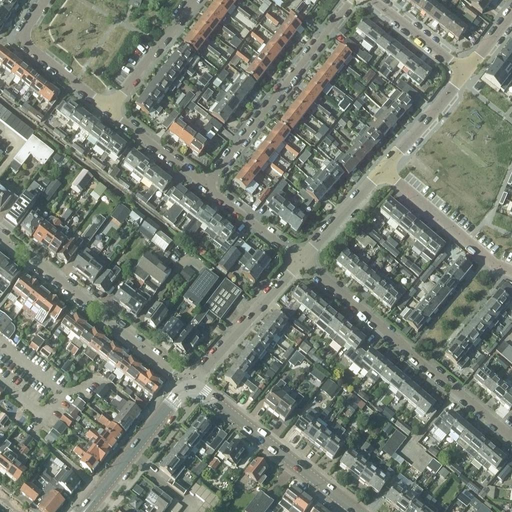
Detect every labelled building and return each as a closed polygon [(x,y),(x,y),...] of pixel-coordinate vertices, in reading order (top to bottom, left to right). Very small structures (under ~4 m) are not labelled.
[(0,0),(0,9),(9,15),(11,11),(14,11),(18,5),(16,4),(9,0),(0,0)] [(226,16),(233,6),(225,0),(217,0),(213,6),(226,16)] [(414,0),(411,4),(420,12),(429,1),(427,0),(414,0)] [(474,0),(470,5),(482,14),(489,4),(483,0),(474,0)] [(420,12),(430,19),(438,8),(429,1),(420,12)] [(294,12),(298,14),(304,6),(301,4),(294,12)] [(218,25),(226,16),(213,6),(206,16),(218,25)] [(466,7),(463,12),(466,14),(469,16),(470,15),(472,12),(466,7)] [(242,16),(245,12),(239,8),(236,12),(242,16)] [(430,19),(439,26),(448,15),(438,8),(430,19)] [(0,23),(2,25),(4,21),(7,21),(10,16),(9,15),(0,9),(0,23)] [(288,15),(300,24),(303,20),(292,10),(288,15)] [(245,12),(242,16),(248,21),(251,17),(245,12)] [(466,14),(463,18),(471,24),(478,16),(472,12),(470,15),(469,16),(466,14)] [(270,22),(273,18),(268,14),(264,18),(270,22)] [(439,26),(448,34),(457,23),(448,15),(439,26)] [(206,16),(198,25),(211,35),(218,25),(206,16)] [(273,18),(270,22),(276,27),(279,23),(273,18)] [(290,19),(282,28),(293,37),(301,27),(290,19)] [(366,38),(374,28),(364,21),(356,31),(366,38)] [(254,27),(248,23),(243,28),(249,33),(254,27)] [(458,41),(467,30),(457,23),(448,34),(458,41)] [(203,44),(211,35),(198,25),(191,35),(203,44)] [(227,35),(230,31),(224,27),(221,31),(227,35)] [(282,28),(275,38),(286,46),(293,37),(282,28)] [(374,28),(366,38),(363,42),(373,50),(376,46),(375,46),(383,36),(374,28)] [(233,40),(236,36),(230,31),(227,35),(233,40)] [(256,41),(259,37),(253,33),(250,37),(256,41)] [(196,54),(203,44),(191,35),(183,45),(196,54)] [(385,53),(393,43),(383,36),(375,46),(376,46),(385,53)] [(259,37),(256,41),(262,46),(265,42),(259,37)] [(231,44),(237,48),(241,42),(236,38),(231,44)] [(278,56),(286,46),(275,38),(267,47),(278,56)] [(341,45),(353,55),(358,48),(346,39),(341,45)] [(393,43),(385,53),(390,57),(384,65),(388,68),(402,51),(393,43)] [(212,54),(215,50),(209,46),(206,50),(212,54)] [(181,47),(174,57),(192,71),(200,61),(194,56),(181,47)] [(271,65),(278,56),(267,47),(260,57),(271,65)] [(351,56),(340,48),(332,57),(343,66),(351,56)] [(1,49),(0,49),(0,66),(2,67),(11,56),(1,49)] [(218,59),(221,55),(215,50),(212,54),(218,59)] [(404,68),(412,58),(402,51),(388,68),(387,70),(381,77),(385,80),(391,74),(399,64),(404,68)] [(238,52),(235,55),(241,60),(244,56),(238,52)] [(362,62),(368,55),(364,52),(358,59),(362,62)] [(511,58),(505,52),(498,61),(511,71),(511,58)] [(241,60),(235,55),(229,63),(235,68),(241,60)] [(368,55),(362,62),(366,65),(367,65),(368,66),(370,64),(368,63),(371,59),(368,55)] [(6,71),(11,74),(11,75),(20,64),(11,56),(2,67),(0,69),(0,76),(1,77),(6,71)] [(244,56),(241,60),(247,65),(250,61),(244,56)] [(174,57),(166,67),(182,79),(183,79),(186,74),(191,78),(195,73),(192,71),(174,57)] [(260,57),(253,66),(264,75),(271,65),(260,57)] [(332,57),(325,67),(336,75),(343,66),(332,57)] [(410,80),(421,66),(412,58),(404,68),(409,72),(406,75),(407,78),(410,80)] [(511,71),(498,61),(491,69),(510,84),(511,84),(510,83),(511,79),(511,71)] [(15,78),(20,82),(21,82),(29,71),(20,64),(11,75),(11,74),(4,83),(9,86),(15,78)] [(253,66),(245,76),(256,84),(264,75),(253,66)] [(421,66),(410,80),(419,87),(422,83),(423,83),(431,73),(421,66)] [(158,76),(173,88),(177,82),(180,84),(184,80),(183,79),(182,79),(166,67),(158,76)] [(329,85),(336,75),(325,67),(318,76),(329,85)] [(352,76),(355,72),(349,67),(346,71),(352,76)] [(381,77),(387,70),(383,67),(377,74),(381,77)] [(491,69),(485,78),(503,93),(510,84),(491,69)] [(24,85),(29,89),(30,90),(39,78),(29,71),(21,82),(20,82),(13,90),(18,93),(24,85)] [(219,75),(225,79),(228,75),(223,71),(219,75)] [(355,72),(352,76),(358,81),(361,77),(355,72)] [(201,78),(208,83),(212,79),(205,73),(201,78)] [(225,79),(219,75),(216,80),(221,84),(225,79)] [(151,86),(163,96),(168,90),(172,93),(175,89),(173,88),(158,76),(151,86)] [(321,94),(329,85),(318,76),(310,85),(321,94)] [(234,87),(247,96),(254,86),(242,77),(234,87)] [(40,97),(49,86),(39,78),(30,90),(29,89),(23,98),(27,101),(34,93),(40,97)] [(208,83),(201,78),(197,82),(204,88),(208,83)] [(378,90),(384,84),(377,78),(371,85),(378,90)] [(359,93),(363,87),(355,81),(350,87),(359,93)] [(400,92),(406,85),(401,82),(396,89),(400,92)] [(310,85),(303,95),(314,103),(321,94),(310,85)] [(371,85),(368,89),(374,94),(377,90),(371,85)] [(406,85),(400,92),(413,102),(417,97),(408,90),(410,88),(406,85)] [(49,86),(40,97),(49,104),(49,105),(52,107),(57,100),(54,98),(58,93),(49,86)] [(163,96),(151,86),(143,96),(156,106),(163,96)] [(337,95),(340,91),(335,86),(331,90),(337,95)] [(247,96),(234,87),(227,96),(239,106),(247,96)] [(8,98),(11,94),(5,89),(2,93),(8,98)] [(204,94),(210,98),(213,94),(208,90),(204,94)] [(340,91),(337,95),(343,100),(346,95),(340,91)] [(189,92),(185,98),(190,102),(194,96),(189,92)] [(11,94),(8,98),(14,102),(17,98),(11,94)] [(210,98),(204,94),(201,99),(206,103),(210,98)] [(303,95),(296,104),(307,113),(314,103),(303,95)] [(162,110),(156,106),(143,96),(135,106),(148,116),(152,110),(158,115),(162,110)] [(239,106),(227,96),(219,106),(232,115),(239,106)] [(404,114),(412,105),(402,96),(394,105),(404,114)] [(182,112),(189,102),(190,102),(185,98),(177,108),(182,112)] [(365,105),(359,99),(356,102),(362,108),(365,105)] [(345,111),(350,104),(342,100),(338,107),(345,111)] [(404,114),(394,105),(389,101),(381,110),(386,114),(396,123),(404,114)] [(61,114),(69,121),(70,122),(79,110),(70,102),(67,106),(62,102),(56,111),(60,115),(61,114)] [(358,112),(362,108),(356,102),(352,107),(358,112)] [(27,113),(30,109),(24,104),(21,108),(27,113)] [(296,104),(288,114),(299,122),(307,113),(296,104)] [(322,114),(326,110),(320,105),(316,109),(322,114)] [(232,115),(219,106),(212,115),(224,125),(232,115)] [(0,111),(0,119),(1,120),(8,111),(4,107),(0,111)] [(199,116),(202,112),(196,107),(193,111),(199,116)] [(30,109),(27,113),(33,117),(36,113),(30,109)] [(79,129),(89,117),(79,110),(70,122),(69,121),(66,126),(70,129),(74,124),(79,129)] [(326,110),(322,114),(328,118),(332,114),(326,110)] [(1,120),(5,123),(13,114),(8,111),(1,120)] [(169,116),(175,121),(179,116),(173,111),(169,116)] [(5,123),(10,127),(17,118),(13,114),(5,123)] [(281,123),(292,132),(299,122),(288,114),(281,123)] [(386,114),(378,123),(388,132),(396,123),(386,114)] [(175,121),(169,116),(161,126),(166,131),(175,121)] [(89,136),(98,124),(89,117),(79,129),(89,136)] [(344,117),(341,121),(346,126),(349,123),(344,117)] [(10,127),(14,131),(22,121),(17,118),(10,127)] [(168,134),(178,142),(191,126),(180,118),(168,134)] [(198,158),(207,146),(210,142),(205,138),(211,131),(211,130),(212,128),(218,133),(222,127),(211,119),(207,125),(208,125),(201,134),(200,134),(188,150),(198,158)] [(14,131),(19,134),(26,125),(22,121),(14,131)] [(341,121),(337,125),(343,130),(346,126),(341,121)] [(370,132),(380,141),(388,132),(378,123),(370,132)] [(98,124),(89,136),(98,143),(107,132),(98,124)] [(308,132),(311,128),(305,124),(302,128),(308,132)] [(19,134),(23,138),(31,129),(26,125),(19,134)] [(279,125),(271,135),(282,144),(290,134),(279,125)] [(323,125),(317,133),(322,137),(328,129),(323,125)] [(178,142),(188,150),(200,134),(191,126),(178,142)] [(58,137),(62,132),(56,128),(52,133),(58,137)] [(311,128),(308,132),(319,141),(322,137),(311,128)] [(380,141),(370,132),(366,128),(358,136),(359,137),(372,149),(380,141)] [(434,147),(444,131),(439,128),(428,144),(434,147)] [(23,138),(28,141),(35,132),(31,129),(23,138)] [(62,132),(58,137),(63,141),(67,136),(62,132)] [(105,154),(105,153),(117,139),(107,132),(98,143),(95,147),(104,154),(105,154)] [(46,165),(49,162),(48,161),(54,153),(55,154),(56,152),(34,135),(15,159),(23,165),(32,154),(46,165)] [(271,135),(264,145),(275,153),(282,144),(271,135)] [(325,139),(331,144),(335,149),(339,145),(328,136),(325,139)] [(354,149),(365,158),(372,149),(359,137),(354,141),(350,145),(354,149)] [(117,139),(105,153),(109,156),(111,154),(118,159),(126,149),(124,148),(126,146),(117,139)] [(331,144),(325,139),(322,143),(327,148),(331,144)] [(76,152),(80,147),(75,143),(71,148),(76,152)] [(268,163),(275,153),(264,145),(256,154),(268,163)] [(290,154),(293,149),(287,145),(284,149),(290,154)] [(80,147),(76,152),(82,156),(85,151),(80,147)] [(293,149),(290,154),(296,158),(299,154),(293,149)] [(346,158),(357,167),(365,158),(354,149),(346,158)] [(432,150),(430,154),(439,159),(442,155),(432,150)] [(124,164),(134,172),(143,160),(133,152),(124,164)] [(306,152),(302,156),(307,160),(311,156),(306,152)] [(61,158),(55,154),(54,153),(48,161),(49,162),(55,166),(61,158)] [(104,165),(102,164),(108,157),(105,154),(104,154),(98,161),(99,161),(95,166),(100,170),(103,171),(105,168),(103,167),(104,165)] [(256,154),(249,163),(260,172),(268,163),(256,154)] [(438,164),(450,172),(457,163),(446,154),(438,164)] [(298,160),(298,161),(303,165),(307,160),(302,156),(298,160)] [(93,157),(89,162),(95,166),(99,161),(98,161),(93,157)] [(357,167),(346,158),(338,167),(348,176),(357,167)] [(153,167),(143,160),(134,172),(132,174),(141,182),(143,179),(153,167)] [(323,175),(335,185),(343,176),(331,166),(326,161),(322,166),(327,170),(323,175)] [(249,163),(242,173),(253,181),(260,172),(249,163)] [(275,173),(279,168),(273,164),(269,168),(275,173)] [(462,182),(470,173),(461,166),(454,176),(462,182)] [(162,174),(153,167),(143,179),(152,186),(153,186),(162,174)] [(108,177),(113,180),(120,172),(115,168),(108,177)] [(279,168),(275,173),(281,177),(282,177),(281,176),(284,173),(285,173),(279,168)] [(80,191),(90,177),(81,171),(72,184),(80,191)] [(315,184),(326,194),(335,185),(323,175),(319,172),(311,181),(314,184),(315,184)] [(245,191),(253,181),(242,173),(234,182),(245,191)] [(171,181),(162,174),(153,186),(152,186),(144,197),(141,202),(146,206),(157,190),(164,195),(172,185),(170,183),(171,181)] [(310,189),(306,193),(309,196),(313,200),(318,204),(326,194),(315,184),(314,184),(311,181),(308,178),(304,183),(310,189)] [(117,183),(122,187),(126,183),(120,179),(117,183)] [(54,180),(53,181),(44,193),(51,198),(60,185),(54,180)] [(286,205),(281,201),(285,196),(281,193),(287,185),(282,181),(266,202),(270,206),(267,210),(277,218),(286,205)] [(11,203),(9,201),(14,195),(11,192),(10,189),(9,188),(8,186),(6,185),(4,184),(2,184),(0,184),(0,183),(0,213),(2,214),(11,203)] [(127,191),(131,186),(126,183),(122,187),(127,191)] [(90,196),(97,202),(107,191),(99,185),(90,196)] [(24,195),(19,202),(6,219),(17,227),(35,204),(44,192),(38,187),(29,199),(24,195)] [(179,188),(176,191),(172,188),(166,197),(170,200),(168,202),(172,206),(166,214),(165,214),(162,218),(167,222),(188,195),(179,188)] [(257,201),(261,204),(270,192),(266,189),(257,201)] [(301,199),(306,193),(302,189),(297,195),(301,199)] [(135,197),(141,202),(144,197),(139,193),(135,197)] [(198,203),(188,195),(167,222),(172,226),(176,222),(175,221),(183,211),(189,215),(198,203)] [(309,196),(304,202),(300,208),(296,213),(286,226),(297,234),(306,221),(300,216),(304,211),(313,200),(309,196)] [(290,200),(286,205),(277,218),(286,226),(296,213),(291,209),(295,204),(290,200)] [(389,220),(399,209),(390,200),(380,212),(389,220)] [(186,237),(207,210),(198,203),(189,215),(186,219),(190,222),(185,229),(184,228),(180,233),(186,237)] [(106,238),(127,211),(119,205),(98,232),(106,238)] [(398,227),(408,216),(399,209),(389,220),(398,227)] [(30,236),(31,237),(44,220),(38,215),(40,213),(36,210),(21,229),(25,233),(25,235),(28,237),(30,236)] [(64,223),(72,214),(67,210),(60,220),(64,223)] [(207,229),(216,217),(207,210),(186,237),(191,241),(194,236),(202,225),(207,229)] [(138,228),(145,219),(134,211),(129,218),(135,222),(134,224),(138,228)] [(89,243),(97,232),(106,221),(99,216),(98,218),(96,217),(94,218),(92,219),(91,222),(92,224),(93,225),(83,238),(89,243)] [(408,216),(398,227),(395,232),(404,239),(407,235),(417,224),(408,216)] [(216,217),(207,229),(204,233),(209,237),(209,238),(213,241),(226,224),(216,217)] [(41,244),(58,222),(55,220),(51,219),(49,219),(47,222),(46,223),(33,239),(41,244)] [(59,236),(63,230),(59,227),(61,225),(58,222),(41,244),(48,250),(59,236)] [(219,251),(224,255),(236,239),(232,236),(235,232),(226,224),(213,241),(221,248),(219,251)] [(416,243),(426,231),(417,224),(407,235),(416,243)] [(147,229),(155,236),(159,232),(150,225),(147,229)] [(59,236),(48,250),(56,256),(69,239),(65,235),(69,230),(65,228),(63,230),(59,236)] [(372,240),(376,235),(371,231),(367,235),(372,240)] [(423,254),(435,239),(426,231),(416,243),(422,247),(419,250),(423,254)] [(163,253),(172,242),(159,232),(155,236),(150,242),(163,253)] [(354,241),(364,249),(365,250),(367,246),(371,241),(361,233),(354,241)] [(376,235),(372,240),(377,244),(377,243),(382,247),(385,243),(381,240),(381,239),(376,235)] [(435,239),(423,254),(428,258),(428,259),(431,262),(444,247),(435,239)] [(67,263),(83,243),(78,240),(74,245),(69,241),(57,255),(67,263)] [(239,240),(231,249),(241,257),(240,257),(245,260),(248,256),(240,250),(244,244),(239,240)] [(376,245),(371,241),(367,246),(372,250),(376,245)] [(390,255),(394,250),(389,246),(386,251),(390,255)] [(202,257),(206,253),(199,248),(196,252),(202,257)] [(231,249),(217,267),(215,270),(224,277),(236,262),(246,270),(242,275),(255,285),(263,275),(250,264),(245,260),(240,257),(241,257),(231,249)] [(82,276),(93,262),(86,257),(89,252),(86,250),(73,268),(76,270),(76,271),(82,276)] [(394,250),(390,255),(395,259),(399,255),(394,250)] [(336,264),(345,272),(355,260),(354,260),(345,252),(336,264)] [(385,261),(389,256),(384,252),(380,257),(385,261)] [(438,257),(442,261),(446,256),(442,253),(438,257)] [(109,264),(115,257),(110,254),(105,260),(109,264)] [(250,264),(263,275),(271,265),(258,254),(253,260),(248,256),(245,260),(250,264)] [(131,275),(144,285),(159,265),(147,255),(131,275)] [(354,280),(364,268),(370,261),(367,258),(364,261),(358,256),(354,260),(355,260),(345,272),(354,280)] [(389,256),(385,261),(390,265),(394,261),(389,256)] [(442,261),(438,257),(434,262),(438,266),(442,261)] [(107,265),(97,258),(93,262),(82,276),(83,277),(83,279),(86,281),(88,281),(89,280),(93,284),(107,265)] [(452,269),(464,279),(471,270),(460,260),(452,269)] [(0,265),(0,282),(12,267),(4,261),(0,265)] [(125,274),(132,266),(127,261),(120,270),(125,274)] [(408,270),(412,265),(407,261),(403,266),(408,270)] [(155,293),(160,287),(170,273),(159,265),(144,285),(155,293)] [(412,265),(408,270),(413,274),(417,270),(412,265)] [(20,273),(12,267),(0,282),(0,293),(3,295),(20,273)] [(403,276),(407,272),(402,267),(398,272),(403,276)] [(364,268),(354,280),(363,287),(376,272),(377,272),(372,268),(369,272),(364,268)] [(179,277),(188,283),(194,276),(185,269),(179,277)] [(464,279),(452,269),(444,278),(456,288),(464,279)] [(99,291),(100,291),(105,294),(120,274),(115,271),(112,274),(107,270),(94,286),(96,288),(97,289),(99,291)] [(423,275),(427,279),(431,275),(427,271),(423,275)] [(195,310),(217,282),(205,272),(183,301),(195,310)] [(363,287),(372,295),(385,280),(376,272),(363,287)] [(407,272),(403,276),(408,280),(412,276),(407,272)] [(427,279),(423,275),(418,280),(423,284),(427,279)] [(25,277),(14,290),(7,300),(13,305),(32,283),(25,277)] [(456,288),(444,278),(437,287),(448,297),(456,288)] [(381,302),(395,286),(386,279),(385,280),(372,295),(381,302)] [(221,322),(230,310),(229,309),(241,293),(225,280),(187,328),(188,328),(174,347),(185,355),(191,348),(193,350),(202,339),(193,332),(208,312),(219,321),(220,320),(221,322)] [(113,300),(125,309),(135,296),(129,291),(133,286),(128,282),(113,300)] [(32,283),(13,305),(20,311),(38,288),(32,283)] [(511,288),(506,283),(499,291),(507,297),(511,290),(511,288)] [(395,286),(381,302),(390,310),(406,292),(402,288),(400,291),(395,286)] [(279,314),(289,321),(292,316),(301,306),(310,295),(301,287),(291,299),(296,303),(288,313),(282,309),(279,314)] [(448,297),(437,287),(429,296),(440,306),(448,297)] [(38,288),(20,311),(21,311),(21,310),(27,315),(45,293),(38,288)] [(407,293),(412,297),(416,293),(411,289),(407,293)] [(45,293),(27,315),(34,320),(52,299),(45,293)] [(404,297),(402,299),(407,303),(409,301),(412,297),(407,293),(404,297)] [(491,302),(502,312),(510,302),(499,293),(491,302)] [(440,306),(429,296),(426,294),(423,297),(426,300),(421,305),(433,315),(440,306)] [(136,318),(150,299),(145,295),(141,300),(135,296),(125,309),(136,318)] [(309,314),(319,302),(310,295),(301,306),(309,314)] [(52,299),(34,320),(34,321),(40,326),(58,303),(52,299)] [(155,330),(167,314),(162,311),(165,306),(159,301),(144,321),(155,330)] [(319,321),(328,310),(319,302),(309,314),(319,321)] [(404,306),(400,302),(396,307),(400,311),(404,306)] [(483,311),(495,321),(499,316),(503,319),(506,315),(502,312),(491,302),(483,311)] [(61,319),(58,318),(65,309),(58,303),(40,326),(44,329),(51,321),(55,323),(57,325),(61,319)] [(433,315),(421,305),(414,314),(425,324),(433,315)] [(328,310),(319,321),(319,322),(315,326),(325,333),(328,329),(337,318),(328,310)] [(402,320),(406,323),(418,333),(425,324),(414,314),(410,311),(402,320)] [(495,321),(483,311),(475,320),(487,330),(491,325),(494,327),(498,324),(495,321)] [(209,313),(205,318),(212,323),(215,319),(209,313)] [(70,335),(80,321),(71,314),(60,327),(52,338),(56,341),(64,330),(70,335)] [(267,323),(279,333),(287,323),(275,314),(267,323)] [(172,344),(183,330),(185,326),(179,321),(181,319),(176,316),(161,335),(172,344)] [(4,317),(0,322),(0,334),(1,335),(11,323),(4,317)] [(346,325),(337,318),(328,329),(325,333),(329,337),(328,338),(332,342),(337,337),(346,325)] [(487,330),(475,320),(468,329),(479,339),(487,330)] [(80,321),(70,335),(74,338),(65,350),(70,354),(89,328),(80,321)] [(279,333),(267,323),(260,333),(272,342),(276,337),(280,340),(283,336),(279,333)] [(13,326),(10,324),(2,335),(9,341),(14,334),(14,333),(15,332),(15,329),(14,328),(13,326)] [(355,333),(346,325),(337,337),(332,342),(332,343),(340,350),(346,344),(355,333)] [(88,349),(99,336),(89,328),(70,354),(74,357),(83,345),(88,349)] [(508,332),(504,328),(499,333),(504,337),(508,332)] [(460,338),(472,348),(479,339),(468,329),(460,338)] [(272,342),(260,333),(253,342),(265,351),(268,347),(272,350),(276,345),(272,342)] [(352,364),(362,352),(358,348),(364,341),(355,333),(346,344),(350,348),(343,356),(352,364)] [(42,336),(32,349),(36,353),(46,340),(42,336)] [(97,356),(108,343),(99,336),(88,349),(97,356)] [(292,343),(297,347),(300,342),(296,338),(292,343)] [(472,348),(460,338),(453,347),(464,357),(472,348)] [(298,350),(305,355),(309,351),(310,352),(313,348),(305,341),(298,350)] [(265,351),(253,342),(246,351),(258,361),(265,351)] [(488,346),(493,350),(497,346),(493,342),(488,346)] [(500,355),(508,346),(503,342),(496,351),(500,355)] [(106,363),(117,350),(108,343),(97,356),(106,363)] [(53,352),(45,346),(39,354),(47,360),(53,352)] [(493,350),(488,346),(484,351),(489,355),(493,350)] [(505,359),(511,350),(511,349),(508,346),(500,355),(505,359)] [(464,357),(453,347),(445,356),(456,366),(464,357)] [(126,357),(117,350),(106,363),(112,367),(107,373),(107,374),(104,378),(107,381),(111,376),(115,370),(126,357)] [(258,361),(246,351),(238,361),(250,370),(258,361)] [(318,358),(310,352),(309,351),(305,355),(310,359),(315,363),(318,358)] [(290,356),(285,352),(281,358),(285,361),(290,356)] [(362,352),(352,364),(361,371),(363,370),(368,374),(371,371),(380,359),(371,352),(367,356),(362,352)] [(115,370),(124,377),(135,364),(126,357),(115,370)] [(318,358),(315,363),(319,367),(323,362),(318,358)] [(500,367),(504,362),(499,358),(495,362),(500,367)] [(380,378),(389,367),(380,359),(371,371),(380,378)] [(473,365),(478,368),(482,364),(477,360),(473,365)] [(250,370),(238,361),(231,370),(243,379),(247,375),(251,378),(255,374),(250,370)] [(269,370),(275,374),(279,369),(281,367),(275,362),(269,370)] [(504,362),(500,367),(505,371),(509,366),(504,362)] [(124,377),(133,384),(144,371),(135,364),(124,377)] [(68,373),(71,369),(65,365),(62,369),(68,373)] [(478,368),(473,365),(469,370),(474,373),(478,368)] [(389,386),(398,375),(389,367),(380,378),(389,386)] [(483,369),(473,380),(482,388),(492,377),(483,369)] [(243,379),(231,370),(224,379),(236,388),(240,384),(248,390),(248,391),(251,394),(247,399),(253,403),(261,393),(256,389),(256,390),(243,379)] [(275,374),(269,370),(265,375),(271,379),(275,374)] [(153,378),(144,371),(133,384),(143,392),(153,378)] [(80,378),(75,374),(71,379),(76,383),(80,378)] [(315,380),(320,384),(324,379),(319,375),(315,380)] [(398,375),(389,386),(397,393),(398,394),(407,382),(398,375)] [(491,396),(501,384),(492,377),(482,388),(491,396)] [(163,386),(153,378),(143,392),(152,399),(163,386)] [(330,399),(338,388),(327,380),(319,391),(330,399)] [(274,414),(286,398),(280,394),(286,386),(280,382),(274,390),(275,391),(263,406),(274,414)] [(407,401),(416,390),(407,382),(398,394),(397,393),(394,398),(398,401),(402,397),(407,401)] [(98,396),(105,386),(101,384),(95,394),(98,396)] [(501,384),(491,396),(500,403),(510,392),(501,384)] [(102,398),(110,389),(106,386),(99,396),(102,398)] [(511,408),(511,389),(510,392),(500,403),(510,411),(511,408)] [(416,409),(425,397),(416,390),(407,401),(416,409)] [(286,398),(274,414),(284,422),(296,407),(297,408),(303,399),(298,395),(292,403),(286,398)] [(357,408),(361,403),(352,396),(348,400),(357,408)] [(134,402),(144,410),(148,405),(138,397),(134,402)] [(425,416),(430,420),(436,413),(431,409),(434,405),(425,397),(416,409),(425,417),(425,416)] [(104,407),(91,398),(85,405),(101,418),(107,423),(111,418),(104,413),(104,414),(100,412),(104,407)] [(83,408),(85,405),(77,399),(71,406),(81,414),(84,410),(83,408)] [(140,414),(128,405),(124,411),(113,402),(110,406),(121,415),(132,424),(140,414)] [(64,414),(65,415),(75,422),(78,418),(76,417),(79,413),(71,406),(64,414)] [(325,409),(322,413),(326,416),(329,412),(331,410),(327,407),(325,409)] [(294,430),(304,437),(322,414),(318,411),(310,421),(305,416),(294,430)] [(437,430),(441,425),(450,433),(460,421),(450,413),(448,417),(443,412),(432,426),(437,430)] [(0,426),(2,429),(9,420),(1,414),(0,416),(0,426)] [(324,431),(318,427),(326,417),(322,414),(304,437),(313,444),(324,431)] [(74,422),(65,415),(60,421),(69,428),(74,422)] [(124,434),(132,424),(121,415),(113,425),(124,434)] [(105,434),(117,443),(123,435),(112,425),(111,426),(107,423),(101,418),(97,422),(108,430),(105,434)] [(206,425),(199,419),(195,425),(196,425),(190,433),(201,441),(204,444),(216,429),(208,422),(206,425)] [(398,429),(402,424),(398,421),(394,426),(398,429)] [(459,440),(469,429),(460,421),(450,433),(459,440)] [(69,430),(59,422),(58,422),(52,430),(63,438),(69,430)] [(402,424),(398,429),(408,437),(412,432),(402,424)] [(324,431),(313,444),(323,452),(341,429),(341,428),(337,425),(332,431),(327,427),(324,431)] [(383,431),(388,435),(393,429),(388,425),(383,431)] [(117,443),(105,434),(99,430),(96,433),(92,429),(89,433),(111,451),(117,443)] [(353,432),(342,446),(337,442),(345,432),(341,429),(323,452),(333,459),(343,447),(346,449),(358,435),(353,432)] [(469,429),(459,440),(456,444),(457,445),(464,451),(465,452),(469,448),(468,448),(478,436),(469,429)] [(62,438),(52,430),(47,436),(57,444),(62,438)] [(392,436),(402,444),(406,439),(396,431),(392,436)] [(89,446),(105,459),(109,453),(111,451),(89,433),(85,437),(92,442),(89,446)] [(191,454),(201,441),(190,433),(185,439),(184,438),(179,444),(191,454)] [(29,447),(32,438),(26,436),(23,445),(29,447)] [(388,441),(398,449),(402,444),(392,436),(388,441)] [(477,455),(487,444),(478,436),(468,448),(469,448),(477,455)] [(218,437),(209,448),(214,452),(223,441),(218,437)] [(398,449),(388,441),(384,446),(394,454),(398,449)] [(238,461),(245,452),(244,450),(244,449),(241,447),(240,447),(234,442),(230,448),(226,444),(218,454),(236,468),(240,462),(238,461)] [(181,466),(191,454),(179,444),(175,450),(170,457),(181,466)] [(339,465),(349,473),(369,447),(365,444),(355,456),(350,452),(339,465)] [(482,468),(496,452),(487,444),(477,455),(477,456),(473,461),(482,468)] [(76,449),(98,466),(100,464),(100,465),(105,459),(89,446),(86,450),(79,445),(76,449)] [(349,473),(359,480),(369,467),(365,463),(370,457),(369,456),(373,450),(369,447),(349,473)] [(431,455),(435,451),(430,447),(426,452),(431,455)] [(22,455),(25,457),(29,452),(23,448),(19,452),(22,455)] [(214,452),(209,448),(204,455),(209,459),(214,452)] [(98,466),(76,449),(72,453),(83,461),(78,468),(84,473),(86,470),(91,475),(98,466)] [(25,457),(22,455),(19,452),(15,457),(6,450),(2,454),(4,456),(0,460),(0,470),(6,475),(18,460),(21,462),(25,457)] [(422,452),(418,457),(428,465),(432,460),(422,452)] [(496,452),(482,468),(486,472),(491,467),(498,474),(507,463),(504,461),(505,460),(496,452)] [(26,473),(21,470),(29,460),(25,457),(21,462),(18,460),(6,475),(17,484),(26,473)] [(185,470),(181,466),(170,457),(169,457),(159,469),(175,482),(185,470)] [(424,469),(426,468),(428,465),(418,457),(415,462),(424,469)] [(213,472),(220,463),(213,458),(206,467),(213,472)] [(432,460),(428,465),(426,468),(435,475),(441,467),(432,460)] [(262,477),(269,469),(262,463),(261,464),(257,461),(253,466),(252,464),(244,474),(260,487),(266,480),(262,477)] [(368,488),(386,464),(382,462),(379,466),(378,465),(374,470),(369,467),(359,480),(368,488)] [(424,469),(415,462),(410,467),(420,475),(424,469)] [(384,488),(387,490),(396,479),(392,475),(393,473),(388,469),(390,467),(386,464),(368,488),(378,495),(384,488)] [(452,466),(449,470),(458,477),(463,471),(454,464),(452,466)] [(501,483),(511,471),(506,466),(496,478),(501,483)] [(189,474),(192,477),(194,478),(199,471),(194,467),(189,474)] [(71,477),(63,471),(53,484),(50,482),(48,484),(60,494),(64,490),(71,496),(80,485),(76,482),(79,478),(74,473),(71,477)] [(60,494),(48,484),(42,492),(44,494),(43,495),(31,486),(39,476),(35,474),(28,483),(20,493),(33,503),(32,505),(38,510),(40,511),(57,511),(64,503),(58,498),(60,494)] [(142,475),(130,489),(141,498),(146,493),(149,495),(156,486),(142,475)] [(456,480),(465,486),(466,487),(469,483),(460,476),(456,480)] [(394,508),(412,485),(408,482),(404,487),(400,483),(401,482),(396,479),(387,490),(391,493),(385,500),(394,508)] [(173,489),(183,496),(188,491),(178,483),(173,489)] [(480,493),(469,483),(466,487),(470,491),(477,496),(480,493)] [(194,495),(200,488),(195,484),(189,493),(193,497),(194,495)] [(399,511),(406,511),(414,502),(410,499),(414,494),(413,493),(416,488),(412,485),(394,508),(399,511)] [(199,499),(206,490),(201,487),(200,488),(194,495),(199,499)] [(282,501),(292,509),(303,496),(302,495),(302,493),(300,492),(298,492),(293,488),(282,501)] [(155,489),(145,501),(143,504),(146,506),(145,508),(147,509),(145,511),(144,511),(150,511),(154,508),(163,495),(155,489)] [(215,498),(206,490),(199,499),(204,503),(208,506),(215,498)] [(456,501),(466,509),(473,499),(464,491),(456,501)] [(163,511),(172,502),(163,495),(154,508),(158,511),(157,511),(163,511)] [(266,511),(273,505),(260,495),(246,511),(266,511)] [(303,496),(292,509),(295,511),(306,511),(313,504),(309,501),(308,498),(306,497),(304,497),(303,496)] [(421,511),(431,500),(427,497),(423,502),(418,498),(414,502),(406,511),(421,511)] [(205,511),(211,511),(220,502),(215,498),(208,506),(204,503),(201,508),(205,511)] [(135,511),(141,505),(134,499),(128,506),(135,511)] [(431,500),(421,511),(444,511),(447,509),(443,505),(436,511),(432,508),(435,503),(431,500)] [(476,511),(481,505),(479,504),(474,500),(469,506),(476,511)] [(269,511),(278,511),(283,506),(276,501),(268,511),(269,511)]
